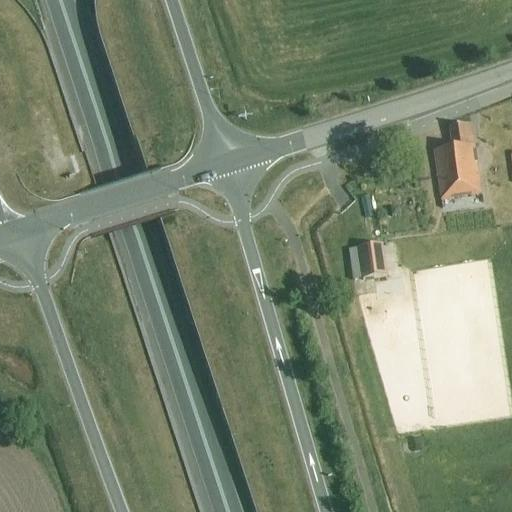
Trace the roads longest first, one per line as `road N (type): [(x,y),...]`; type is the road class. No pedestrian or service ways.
road 1 (trunk): [(228,511),(60,0)]
road 2 (trunk): [(326,511),(224,162)]
road 3 (trunk): [(5,232),(39,283),(122,511)]
road 4 (tertiary): [(5,232),(224,162)]
road 5 (trunk): [(224,162),(172,0)]
road 6 (tertiary): [(224,162),(373,116)]
road 7 (tertiary): [(511,71),(373,116)]
